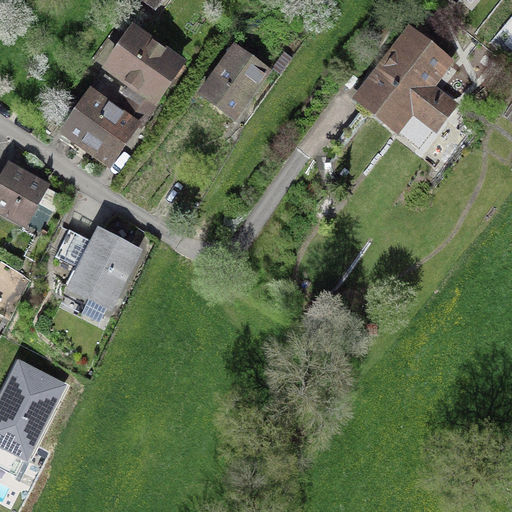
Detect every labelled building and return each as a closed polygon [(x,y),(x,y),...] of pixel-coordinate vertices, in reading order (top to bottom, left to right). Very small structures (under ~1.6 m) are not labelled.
[(136,0),(152,11),(160,0),(136,0)] [(107,71),(90,95),(62,136),(106,167),(119,148),(144,112),(148,115),(155,106),(151,104),(151,103),(164,84),(169,88),(183,68),(132,33),(107,71)] [(372,80),(365,89),(366,89),(358,101),(375,114),(374,115),(393,130),(444,65),(407,36),(373,81),(372,80)] [(199,97),(231,120),(265,73),(233,49),(199,97)] [(0,213),(24,226),(44,189),(9,170),(0,186),(0,213)] [(134,254),(98,236),(93,245),(67,232),(53,259),(79,272),(70,289),(106,308),(134,254)] [(28,281),(1,263),(0,265),(0,318),(7,322),(28,281)] [(18,359),(0,393),(0,466),(22,478),(70,385),(18,359)]
